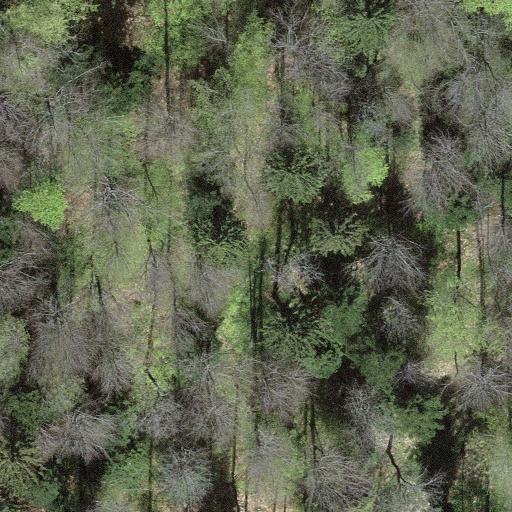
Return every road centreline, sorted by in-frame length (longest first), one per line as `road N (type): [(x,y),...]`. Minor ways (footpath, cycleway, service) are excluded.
road 1 (track): [(184,0),(29,227),(0,303)]
road 2 (track): [(511,354),(386,511)]
